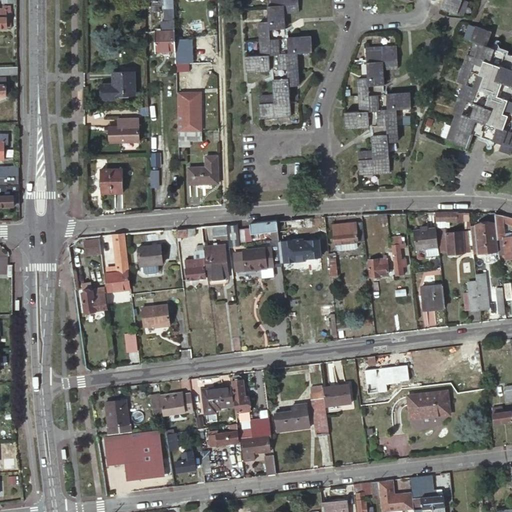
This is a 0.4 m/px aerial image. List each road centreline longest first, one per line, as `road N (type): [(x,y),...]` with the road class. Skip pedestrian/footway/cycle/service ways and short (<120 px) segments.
road 1 (residential): [(511,327),(41,384)]
road 2 (residential): [(511,455),(54,510)]
road 3 (unclassified): [(219,0),(229,213)]
road 4 (residential): [(326,205),(319,108),(351,25)]
road 5 (residential): [(511,206),(326,205)]
road 6 (residential): [(229,213),(51,230)]
road 7 (secondary): [(40,366),(51,230)]
road 8 (secondary): [(29,231),(40,366)]
road 9 (secondary): [(38,99),(29,231)]
road 10 (secondary): [(51,230),(38,99)]
road 11 (secondary): [(54,510),(41,384)]
